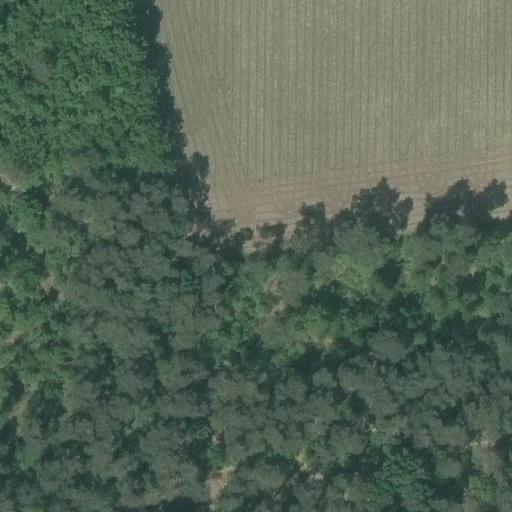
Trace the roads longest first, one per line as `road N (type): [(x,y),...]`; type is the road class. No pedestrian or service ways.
road 1 (track): [(210,496),(185,275),(113,249),(0,178)]
road 2 (track): [(511,438),(210,496)]
